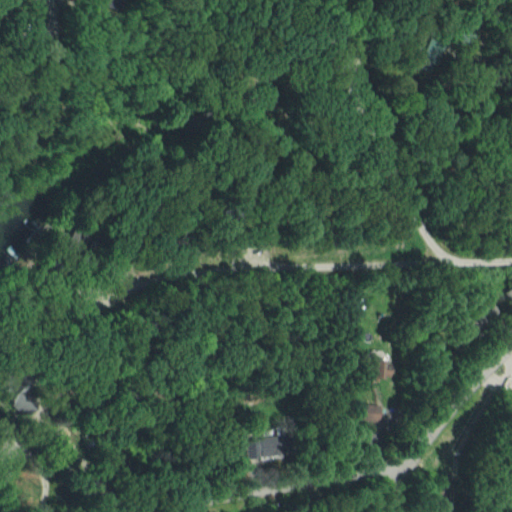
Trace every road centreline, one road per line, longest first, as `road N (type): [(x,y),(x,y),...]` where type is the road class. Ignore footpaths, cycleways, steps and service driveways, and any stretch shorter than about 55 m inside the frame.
road 1 (residential): [(511,259),(233,254),(119,280)]
road 2 (residential): [(172,511),(227,493),(394,464)]
road 3 (residential): [(420,258),(398,244),(390,197),(340,57)]
road 4 (residential): [(394,464),(511,344)]
